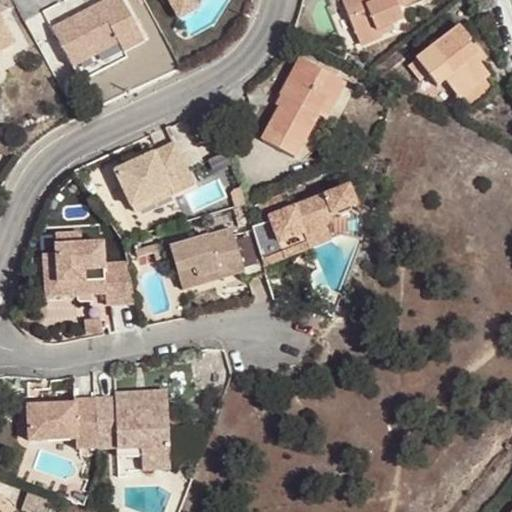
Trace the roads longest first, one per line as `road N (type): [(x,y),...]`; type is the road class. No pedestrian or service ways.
road 1 (residential): [(0,247),(35,169),(231,68),(259,40),(274,0)]
road 2 (residential): [(292,326),(220,324),(55,356),(0,346)]
